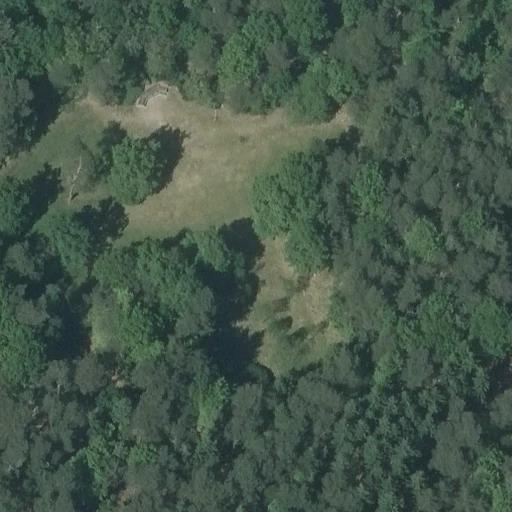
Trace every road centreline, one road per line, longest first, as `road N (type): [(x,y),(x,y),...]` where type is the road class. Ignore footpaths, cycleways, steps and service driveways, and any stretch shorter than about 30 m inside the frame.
road 1 (track): [(511,7),(440,20),(333,59),(211,90),(105,80),(55,62),(23,19),(19,0)]
road 2 (track): [(306,66),(149,156),(61,165),(0,203)]
road 3 (track): [(389,511),(460,436),(511,418)]
